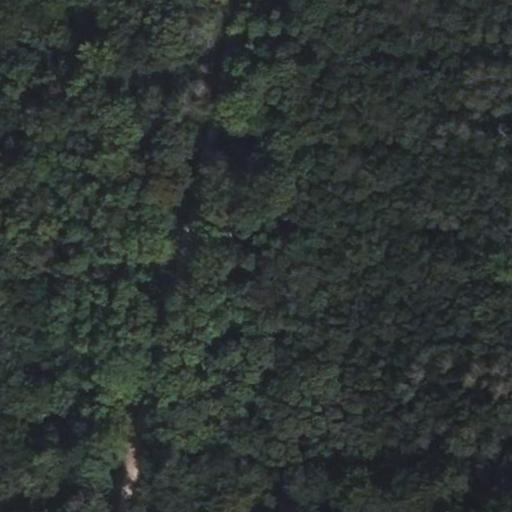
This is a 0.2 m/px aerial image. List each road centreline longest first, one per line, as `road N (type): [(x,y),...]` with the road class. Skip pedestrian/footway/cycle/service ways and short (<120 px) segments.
road 1 (unknown): [(239,0),(122,511)]
road 2 (track): [(146,412),(511,435)]
